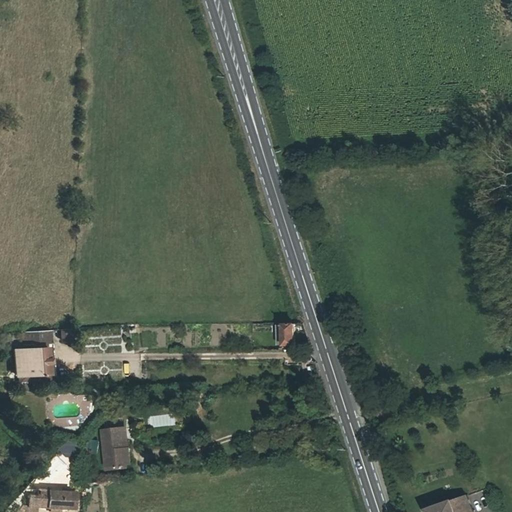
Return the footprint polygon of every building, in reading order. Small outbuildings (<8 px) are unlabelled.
[(296,345),(296,323),(278,324),(278,345),(296,345)] [(76,341),(75,328),(61,329),(61,342),(76,341)] [(16,382),(18,381),(27,381),(54,379),(52,346),(45,347),(44,331),(13,333),(16,374),(16,382)] [(125,469),(125,465),(123,449),(128,448),(125,429),(104,431),(109,470),(125,469)] [(102,440),(88,438),(86,454),(99,456),(102,440)] [(67,439),(61,452),(78,459),(84,446),(67,439)] [(133,447),(128,448),(123,449),(125,465),(134,464),(133,447)] [(468,497),(473,511),(482,511),(499,506),(492,488),(468,497)] [(18,511),(37,511),(38,507),(73,507),(74,491),(38,490),(38,496),(30,495),(30,506),(23,505),(18,511)] [(473,511),(468,497),(433,510),(433,511),(473,511)]
